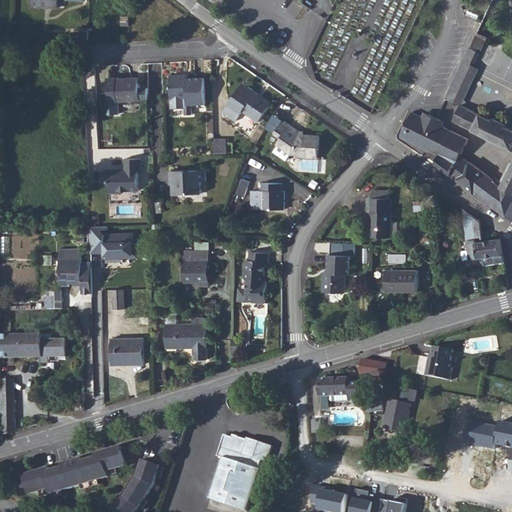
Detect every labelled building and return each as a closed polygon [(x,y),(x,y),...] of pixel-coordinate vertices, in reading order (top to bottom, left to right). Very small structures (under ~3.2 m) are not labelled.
[(78,40),(88,41),(89,31),(79,30),(78,40)] [(470,48),(481,52),(488,37),(477,32),(470,48)] [(481,52),(470,48),(463,63),(446,99),(460,106),(460,105),(462,106),(479,69),(474,67),(481,52)] [(188,75),(171,75),(172,109),(186,108),(186,115),(193,115),(193,105),(206,104),(206,78),(188,78),(188,75)] [(118,78),(108,78),(109,103),(119,102),(119,101),(141,100),(140,78),(118,79),(118,78)] [(260,93),(244,82),(223,112),(236,121),(243,111),(259,122),(271,105),(258,95),(260,93)] [(460,106),(453,120),(474,131),(511,149),(511,165),(502,185),(511,191),(511,130),(507,128),(508,126),(495,119),(494,122),(462,106),(460,105),(460,106)] [(401,136),(423,146),(440,155),(436,163),(452,175),(461,154),(469,140),(442,127),(439,125),(441,120),(428,114),(426,119),(423,118),(412,112),(401,136)] [(268,128),(275,133),(284,121),(276,116),(268,128)] [(284,121),(275,133),(282,138),(278,144),(279,145),(274,152),(287,161),(292,154),(293,154),(297,154),(297,156),(319,158),(321,136),(305,134),(300,134),(290,127),(292,125),(284,120),(284,121)] [(292,125),(290,127),(300,134),(305,134),(306,131),(301,131),(292,125)] [(227,139),(215,140),(215,153),(228,153),(227,139)] [(472,162),(461,154),(452,175),(459,180),(472,162)] [(142,159),(125,159),(125,173),(120,173),(120,171),(104,172),(104,183),(109,183),(110,194),(121,193),(121,191),(140,191),(139,171),(143,171),(142,159)] [(511,191),(502,185),(472,162),(459,180),(472,190),(507,216),(511,208),(511,191)] [(185,171),(170,171),(171,185),(173,185),(173,195),(183,195),(183,191),(189,191),(189,193),(202,193),(202,181),(207,181),(207,170),(191,170),(191,172),(185,172),(185,171)] [(250,181),(243,179),(238,194),(245,197),(250,181)] [(283,183),(263,183),(263,191),(252,191),(252,209),(285,209),(285,191),(283,191),(283,183)] [(390,191),(373,190),(373,197),(369,197),(368,212),(371,212),(371,237),(392,238),(392,236),(399,236),(399,221),(393,221),(393,212),(392,212),(393,198),(390,198),(390,191)] [(415,201),(416,217),(421,217),(422,227),(416,227),(417,246),(432,246),(430,201),(415,201)] [(481,221),(463,208),(470,260),(503,254),(501,238),(477,242),(477,239),(483,238),(481,221)] [(139,259),(140,232),(108,231),(108,226),(92,226),(91,257),(105,257),(105,258),(139,259)] [(83,268),(82,262),(82,249),(60,249),(61,285),(83,285),(83,293),(93,293),(92,268),(83,268)] [(270,250),(251,249),(250,257),(247,257),(246,276),(249,280),(248,299),(267,300),(268,279),(265,279),(267,260),(270,260),(270,250)] [(200,286),(210,286),(210,251),(184,251),(185,282),(200,282),(200,286)] [(352,255),(329,254),(328,273),(325,273),(324,292),(346,293),(347,274),(351,275),(352,255)] [(420,270),(387,270),(387,291),(420,291),(420,270)] [(125,289),(113,290),(114,309),(126,309),(125,289)] [(48,298),(48,310),(61,309),(60,290),(48,290),(48,298)] [(167,347),(195,347),(195,359),(208,359),(208,324),(206,324),(193,324),(167,324),(167,347)] [(43,335),(0,336),(1,358),(44,357),(49,357),(67,357),(67,340),(53,340),(43,340),(43,335)] [(112,339),(113,365),(120,365),(120,362),(137,361),(137,364),(145,364),(145,338),(112,339)] [(455,351),(435,347),(434,355),(433,361),(431,361),(428,378),(452,381),(454,368),(451,368),(455,351)] [(389,364),(364,359),(361,373),(387,379),(389,364)] [(350,378),(320,379),(321,397),(322,397),(330,397),(332,396),(351,395),(351,401),(361,401),(362,406),(369,412),(385,412),(384,396),(368,396),(367,383),(350,384),(350,378)] [(16,390),(15,380),(1,381),(2,391),(16,390)] [(16,390),(2,391),(3,436),(17,432),(16,390)] [(331,410),(330,397),(322,397),(323,410),(331,410)] [(412,405),(392,401),(386,429),(406,433),(412,405)] [(496,445),(500,427),(471,421),(467,444),(495,450),(496,445)] [(496,445),(511,447),(511,423),(501,421),(500,427),(496,445)] [(239,439),(226,435),(219,456),(224,458),(210,498),(247,511),(262,469),(260,469),(263,460),(269,463),(274,448),(249,439),(249,440),(240,437),(239,439)] [(50,468),(24,475),(30,495),(49,489),(51,494),(110,477),(108,472),(128,466),(127,463),(123,450),(122,447),(96,454),(97,458),(84,461),(83,458),(62,464),(63,467),(51,471),(50,468)] [(123,450),(127,463),(134,461),(130,448),(123,450)] [(162,466),(144,460),(139,475),(137,474),(131,483),(134,485),(126,497),(113,509),(115,511),(136,511),(141,508),(155,486),(162,466)] [(324,488),(316,486),(312,504),(320,505),(319,510),(328,511),(345,511),(349,495),(335,493),(324,490),(324,488)] [(381,511),(384,500),(370,497),(371,492),(358,489),(353,511),(381,511)] [(384,500),(381,511),(406,511),(409,500),(397,497),(396,502),(384,500)]
